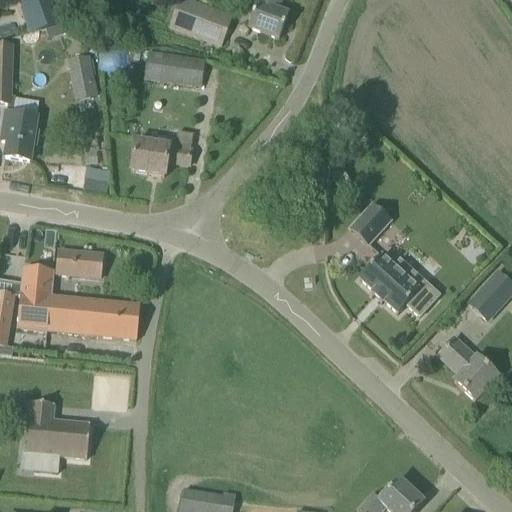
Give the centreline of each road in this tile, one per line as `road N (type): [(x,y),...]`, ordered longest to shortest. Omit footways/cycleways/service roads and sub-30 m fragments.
road 1 (unclassified): [(179,233),(282,306),(511,507)]
road 2 (unclassified): [(179,233),(294,86),(333,0)]
road 3 (unclassified): [(0,195),(179,233)]
